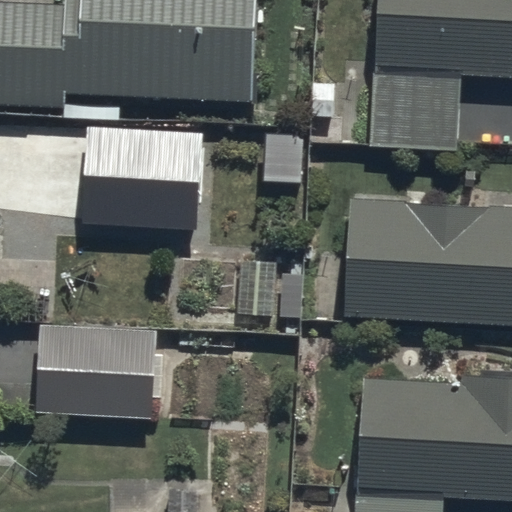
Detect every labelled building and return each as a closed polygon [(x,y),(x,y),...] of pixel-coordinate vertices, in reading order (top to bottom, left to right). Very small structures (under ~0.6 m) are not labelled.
[(251,98),(252,0),(0,0),(0,99),(65,100),(65,95),(251,98)] [(511,0),(373,0),(367,140),(455,144),(459,73),(511,75),(511,0)] [(204,135),(86,126),(79,221),(197,230),(204,135)] [(511,200),(349,195),(345,312),(511,317),(511,200)] [(271,314),(274,260),(238,258),(235,312),(271,314)] [(155,328),(38,320),(33,404),(149,412),(155,328)] [(511,499),(511,370),(459,369),(459,382),(357,379),(352,511),(441,511),(442,497),(511,499)] [(196,511),(197,483),(107,479),(106,511),(196,511)]
